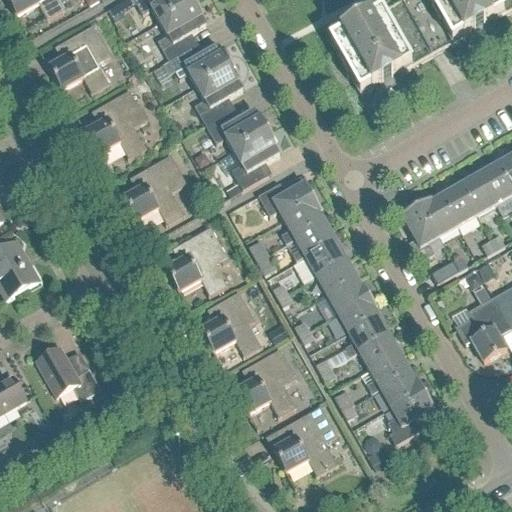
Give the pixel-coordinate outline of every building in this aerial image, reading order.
[(2,0),(16,23),(37,11),(46,27),(65,16),(56,0),(2,0)] [(99,5),(96,0),(81,0),(88,11),(99,5)] [(135,0),(131,3),(142,21),(151,15),(159,29),(194,9),(188,0),(135,0)] [(511,1),(511,0),(409,0),(408,1),(439,56),(467,40),(470,46),(494,33),(490,27),(511,14),(511,1)] [(439,56),(408,1),(330,45),(360,100),(375,92),(378,98),(402,85),(398,79),(439,56)] [(159,29),(167,42),(157,47),(168,67),(191,54),(185,43),(205,32),(201,25),(202,24),(194,9),(159,29)] [(90,101),(110,90),(98,69),(110,62),(92,32),(54,54),(61,66),(47,74),(61,97),(81,85),(90,101)] [(191,54),(168,67),(159,72),(165,83),(174,78),(178,85),(189,79),(197,93),(231,74),(222,60),(221,60),(217,53),(197,64),(191,54)] [(231,74),(197,93),(205,106),(196,112),(207,130),(228,119),(222,108),(242,97),(238,89),(239,89),(231,74)] [(143,82),(133,88),(137,94),(144,96),(150,93),(143,82)] [(98,131),(84,139),(97,162),(118,150),(127,166),(147,155),(135,134),(146,127),(129,97),(91,118),(98,131)] [(217,148),(223,145),(232,159),(267,139),(259,124),(258,125),(254,118),(234,129),(228,119),(207,130),(217,148)] [(232,159),(239,172),(230,177),(237,189),(242,197),(271,180),(264,169),(279,161),(275,154),(276,153),(267,139),(232,159)] [(204,158),(194,163),(200,174),(210,168),(204,158)] [(511,161),(496,171),(511,198),(511,161)] [(186,190),(170,162),(129,185),(136,197),(122,205),(135,228),(156,217),(165,232),(184,221),(172,199),(186,190)] [(511,202),(511,198),(496,171),(477,181),(495,212),(511,202)] [(495,212),(477,181),(458,192),(476,223),(495,212)] [(237,189),(225,196),(230,204),(242,197),(237,189)] [(283,228),(315,209),(304,190),(285,201),(279,190),(257,203),(269,223),(278,218),(283,228)] [(201,191),(192,195),(198,209),(207,204),(201,191)] [(476,223),(458,192),(440,203),(457,233),(476,223)] [(430,207),(420,212),(439,244),(457,233),(440,203),(430,208),(430,207)] [(315,209),(283,228),(289,237),(280,242),(285,251),(293,247),(325,229),(319,219),(320,219),(315,209)] [(439,244),(420,212),(401,223),(414,246),(408,250),(419,268),(433,260),(428,250),(439,244)] [(325,229),(293,247),(299,256),(290,261),(295,270),(304,266),(335,248),(325,229)] [(199,287),(200,289),(208,303),(227,292),(215,270),(227,263),(210,234),(172,256),(179,268),(165,276),(178,299),(199,287)] [(498,241),(489,246),(495,256),(504,251),(498,241)] [(495,256),(489,246),(480,251),(486,262),(495,256)] [(257,268),(268,261),(260,247),(248,253),(257,268)] [(0,308),(27,294),(28,296),(41,289),(31,272),(29,273),(15,248),(0,256),(0,294),(6,305),(0,307),(0,308)] [(346,266),(335,248),(304,266),(314,284),(346,266)] [(268,261),(257,268),(264,281),(276,275),(268,261)] [(461,263),(452,268),(458,278),(467,273),(461,263)] [(346,266),(314,284),(325,303),(357,285),(346,266)] [(458,278),(452,268),(430,280),(436,291),(458,278)] [(495,282),(488,269),(477,275),(484,288),(495,282)] [(470,297),(482,290),(475,279),(464,286),(470,297)] [(357,285),(325,303),(336,322),(368,303),(363,294),(362,294),(357,285)] [(278,305),(288,300),(282,290),(272,296),(278,305)] [(511,292),(492,304),(510,336),(511,334),(511,292)] [(200,337),(213,360),(234,348),(242,364),(262,353),(249,331),(254,328),(238,299),(206,317),(213,329),(200,337)] [(288,300),(278,305),(282,313),(292,308),(288,300)] [(374,313),(368,303),(336,322),(347,340),(378,323),(373,313),(374,313)] [(510,336),(492,304),(467,318),(470,324),(454,333),(465,353),(471,349),(483,369),(506,356),(498,343),(510,336)] [(378,323),(347,340),(352,350),(344,355),(349,364),(357,359),(389,341),(378,323)] [(299,343),(309,337),(304,328),(293,334),(299,343)] [(267,339),(274,350),(287,343),(281,331),(267,339)] [(314,345),(309,337),(299,343),(304,351),(314,345)] [(399,360),(389,341),(357,359),(368,378),(399,360)] [(66,365),(60,354),(35,368),(56,404),(72,394),(80,408),(100,396),(79,359),(66,365)] [(279,356),(241,378),(248,390),(234,398),(247,421),(268,409),(277,425),(296,414),(284,392),(296,385),(279,356)] [(399,360),(368,378),(360,382),(371,401),(379,396),(410,379),(399,360)] [(320,381),(330,375),(325,365),(315,371),(320,381)] [(335,383),(330,375),(320,381),(325,389),(335,383)] [(415,388),(410,379),(379,396),(390,415),(422,397),(417,387),(415,388)] [(11,382),(0,388),(0,421),(26,407),(11,382)] [(341,418),(352,412),(354,411),(345,397),(333,404),(341,418)] [(422,397),(390,415),(395,425),(387,430),(392,439),(388,441),(395,452),(420,437),(414,427),(433,416),(422,397)] [(357,421),(352,412),(341,418),(346,427),(357,421)] [(320,413),(279,437),(265,444),(285,480),(306,468),(315,484),(338,471),(326,449),(337,443),(320,413)] [(59,446),(51,433),(40,440),(48,452),(59,446)] [(368,465),(375,477),(388,469),(382,457),(368,465)]
